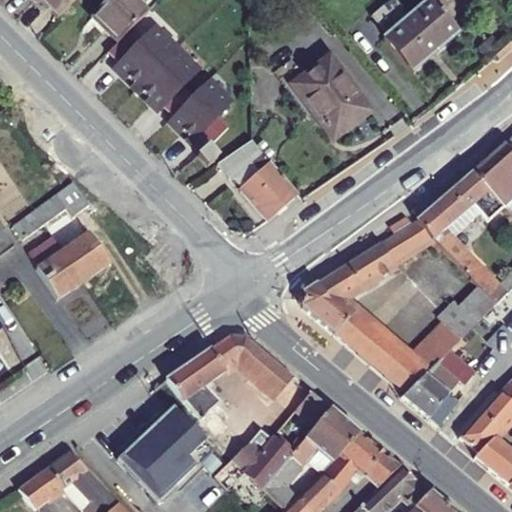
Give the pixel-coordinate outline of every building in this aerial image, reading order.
[(34,0),(32,2),(52,22),(73,0),(34,0)] [(105,0),(85,21),(112,47),(142,16),(125,0),(105,0)] [(414,0),(376,32),(405,67),(451,29),(432,6),(427,0),(414,0)] [(157,24),(113,69),(135,91),(179,46),(157,24)] [(210,77),(179,46),(135,91),(157,113),(164,107),(172,115),(210,77)] [(279,89),(319,139),(354,110),(313,61),(279,89)] [(234,100),(210,77),(172,115),(166,121),(190,145),(234,100)] [(207,160),(253,213),(284,186),(239,133),(207,160)] [(511,134),(501,146),(511,155),(511,134)] [(186,154),(195,165),(207,155),(198,144),(186,154)] [(511,155),(501,146),(488,157),(511,180),(511,179),(511,155)] [(511,181),(511,180),(488,157),(464,177),(498,212),(510,225),(511,222),(511,181)] [(72,174),(35,203),(45,216),(66,200),(74,210),(91,197),(72,174)] [(498,212),(464,177),(409,225),(428,245),(474,292),(492,310),(503,298),(494,289),(450,242),(474,221),(480,227),(498,212)] [(35,203),(17,216),(27,230),(45,216),(35,203)] [(0,224),(0,252),(0,253),(14,243),(0,224)] [(428,245),(409,225),(300,298),(299,312),(404,402),(443,361),(457,346),(439,330),(406,363),(338,305),(428,245)] [(116,256),(93,227),(69,246),(89,271),(91,275),(116,256)] [(89,271),(69,246),(58,232),(34,251),(67,294),(91,275),(89,271)] [(511,289),(511,271),(494,289),(503,298),(511,289)] [(492,310),(474,292),(453,312),(448,307),(432,323),(439,330),(457,346),(477,326),(490,311),(492,310)] [(490,311),(477,326),(496,345),(510,330),(490,311)] [(285,378),(241,341),(224,339),(162,384),(256,488),(268,473),(283,456),(305,429),(322,409),(302,392),(285,412),(264,438),(253,429),(241,443),(209,406),(214,402),(200,385),(229,363),(269,397),(285,378)] [(436,435),(444,426),(441,424),(451,413),(444,406),(448,401),(450,403),(464,389),(444,370),(448,366),(443,361),(405,402),(401,406),(436,435)] [(285,378),(269,397),(285,412),(302,392),(285,378)] [(511,418),(511,383),(458,443),(475,458),(487,446),(511,418)] [(352,434),(322,409),(305,429),(283,456),(268,473),(256,488),(276,511),(290,497),(279,485),(299,463),(310,451),(324,463),(352,434)] [(166,412),(111,465),(151,506),(206,454),(166,412)] [(444,426),(454,416),(451,413),(441,424),(444,426)] [(275,511),(308,511),(327,493),(330,495),(351,473),(358,479),(379,457),(352,434),(324,463),(312,475),(290,497),(276,511),(275,511)] [(475,458),(471,463),(485,475),(500,457),(487,446),(475,458)] [(324,463),(310,451),(299,463),(312,475),(324,463)] [(121,511),(67,453),(46,468),(60,485),(65,481),(94,511),(121,511)] [(485,475),(504,491),(511,482),(511,458),(504,453),(500,457),(485,475)] [(379,457),(358,479),(371,490),(392,468),(379,457)] [(46,468),(29,480),(44,498),(60,485),(46,468)] [(351,509),(354,511),(384,511),(384,508),(387,511),(402,511),(421,492),(392,468),(371,490),(351,509)] [(29,480),(13,493),(27,509),(44,498),(29,480)] [(402,511),(445,511),(421,492),(402,511)]
